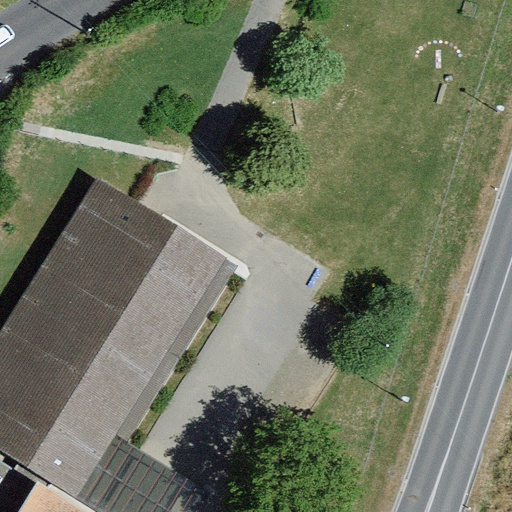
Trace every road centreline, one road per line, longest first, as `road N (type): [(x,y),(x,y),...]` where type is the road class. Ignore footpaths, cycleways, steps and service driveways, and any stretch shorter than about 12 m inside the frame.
road 1 (unknown): [(268,0),(204,160),(207,197),(261,254),(272,286),(222,502)]
road 2 (secondary): [(426,511),(511,269)]
